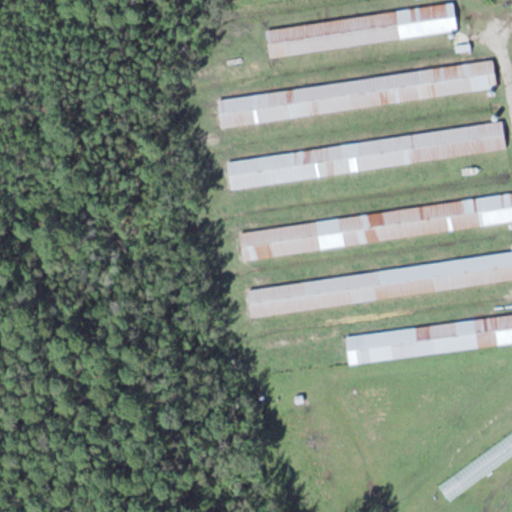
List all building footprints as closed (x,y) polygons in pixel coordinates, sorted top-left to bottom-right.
[(266,29),(270,57),(460,31),(456,4),(266,29)] [(500,90),(496,62),(219,98),(223,125),(500,90)] [(229,158),(232,185),(509,153),(506,125),(229,158)] [(511,222),(511,194),(241,230),(245,257),(511,222)] [(511,282),(511,254),(250,285),(253,313),(511,282)] [(350,363),(511,343),(511,314),(346,335),(350,363)]
